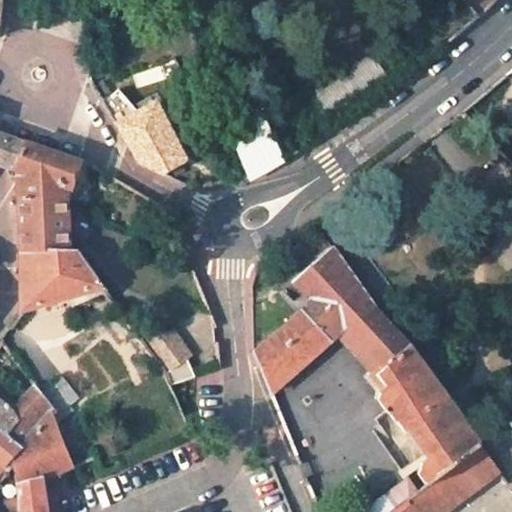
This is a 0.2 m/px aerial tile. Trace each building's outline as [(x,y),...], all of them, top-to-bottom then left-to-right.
[(495,0),(464,0),(478,17),(494,1),(495,0)] [(374,53),(317,91),(334,117),(391,78),(374,53)] [(167,173),(186,162),(156,102),(138,112),(119,89),(103,102),(140,161),(167,173)] [(261,116),(232,132),(244,162),(236,165),(242,178),(249,177),(283,159),(261,116)] [(2,133),(0,132),(0,163),(4,165),(14,168),(24,142),(12,137),(2,133)] [(58,154),(24,142),(14,168),(17,169),(19,199),(68,201),(67,187),(71,189),(80,163),(58,154)] [(19,199),(22,250),(70,249),(68,201),(19,199)] [(169,237),(175,253),(185,250),(178,233),(169,237)] [(38,304),(67,294),(104,287),(78,249),(70,249),(22,250),(22,311),(38,304)] [(334,336),(342,329),(376,368),(368,375),(381,390),(380,399),(406,430),(409,428),(426,452),(421,455),(418,458),(417,462),(416,465),(418,471),(427,483),(439,475),(459,502),(497,473),(406,348),(407,348),(376,312),(332,250),(294,282),(310,302),(253,351),(270,394),(334,336)] [(135,305),(119,282),(106,290),(123,315),(135,305)] [(172,328),(149,341),(175,385),(198,371),(172,328)] [(334,336),(368,375),(376,368),(342,329),(334,336)] [(1,341),(0,342),(0,368),(14,357),(1,341)] [(42,391),(58,411),(63,418),(72,411),(67,404),(78,395),(62,375),(42,391)] [(36,384),(12,412),(0,401),(0,427),(24,448),(58,411),(42,391),(36,384)] [(42,480),(66,471),(66,469),(74,466),(57,423),(63,418),(58,411),(24,448),(12,460),(16,484),(41,476),(42,480)] [(24,448),(0,427),(0,473),(12,460),(24,448)] [(0,511),(18,511),(16,484),(12,460),(0,473),(0,511)] [(444,511),(459,502),(439,475),(427,483),(416,492),(401,502),(388,511),(444,511)] [(16,484),(18,511),(46,511),(42,480),(41,476),(16,484)] [(407,477),(393,488),(401,502),(416,492),(407,477)] [(393,488),(358,511),(388,511),(401,502),(393,488)]
